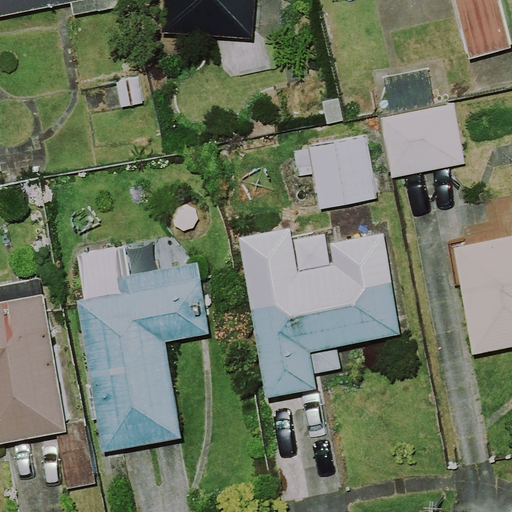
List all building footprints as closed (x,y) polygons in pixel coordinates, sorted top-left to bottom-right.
[(0,0),(0,9),(50,0),(79,0),(81,8),(124,0),(0,0)] [(177,0),(175,19),(263,28),(265,0),(177,0)] [(511,40),(511,7),(510,0),(468,0),(480,48),(511,40)] [(472,157),(460,97),(390,111),(402,171),(472,157)] [(384,190),(372,131),(298,146),(303,171),(321,167),(328,201),(384,190)] [(310,260),(301,219),(253,228),(284,382),(336,372),(329,337),(414,320),(394,223),(341,233),(345,253),(310,260)] [(511,228),(466,237),(486,343),(511,338),(511,228)] [(211,253),(139,268),(133,239),(84,249),(93,291),(87,292),(118,440),(199,423),(179,331),(225,321),(211,253)] [(76,479),(106,473),(94,414),(83,416),(56,282),(0,293),(0,433),(65,421),(76,479)]
